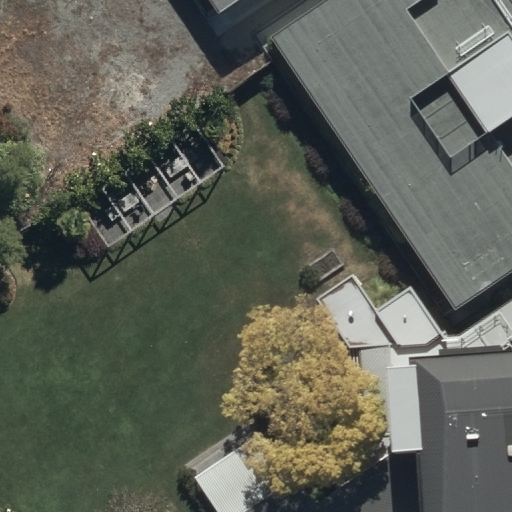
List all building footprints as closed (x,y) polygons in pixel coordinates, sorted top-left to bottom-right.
[(126,37),(179,0),(0,0),(0,15),(22,0),(58,0),(84,38),(112,18),(126,37)] [(511,0),(325,0),(256,49),(465,344),(491,326),(511,311),(511,0)] [(511,311),(465,344),(439,344),(407,292),(376,313),(352,278),(312,302),(347,355),(352,444),(390,417),(414,422),(409,374),(511,363),(511,311)] [(511,511),(511,363),(409,374),(414,422),(419,511),(511,511)] [(419,511),(414,422),(390,417),(352,444),(259,511),(419,511)]
